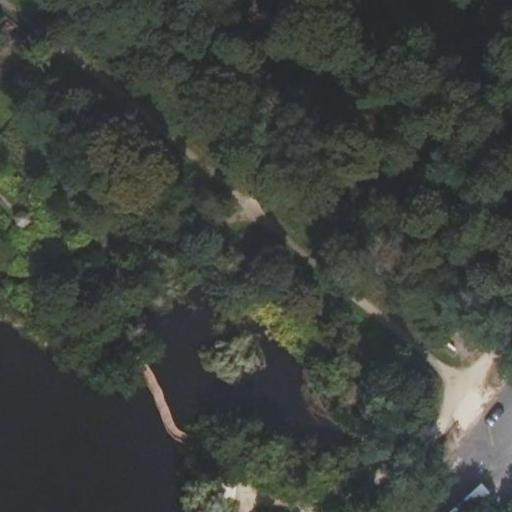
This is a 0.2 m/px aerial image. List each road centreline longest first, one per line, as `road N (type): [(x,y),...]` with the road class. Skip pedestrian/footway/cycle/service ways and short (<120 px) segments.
road 1 (track): [(294,511),(324,508),(435,431),(462,385)]
road 2 (unclassified): [(506,403),(410,511)]
